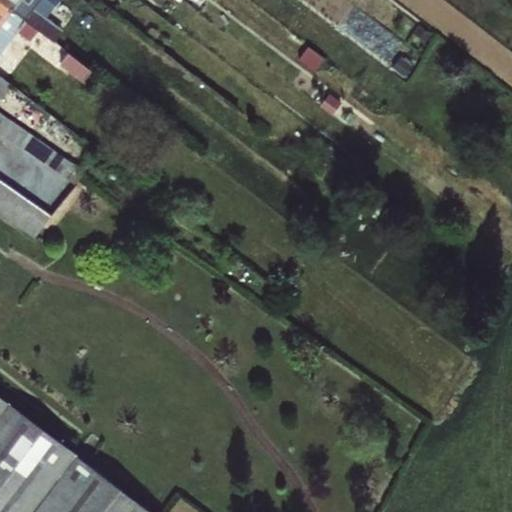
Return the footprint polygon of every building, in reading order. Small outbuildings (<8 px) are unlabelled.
[(0,0),(0,32),(37,61),(53,41),(0,0)] [(55,7),(45,0),(0,0),(53,41),(55,42),(63,31),(47,18),(55,7)] [(511,55),(477,27),(461,46),(499,76),(511,59),(511,55)] [(91,69),(68,52),(61,62),(83,79),(91,69)] [(0,75),(0,131),(75,183),(85,171),(0,114),(0,96),(1,98),(11,84),(0,75)] [(0,213),(35,238),(51,216),(0,178),(0,213)] [(0,398),(0,511),(148,511),(88,466),(74,455),(0,398)] [(74,455),(88,466),(106,443),(91,432),(74,455)]
